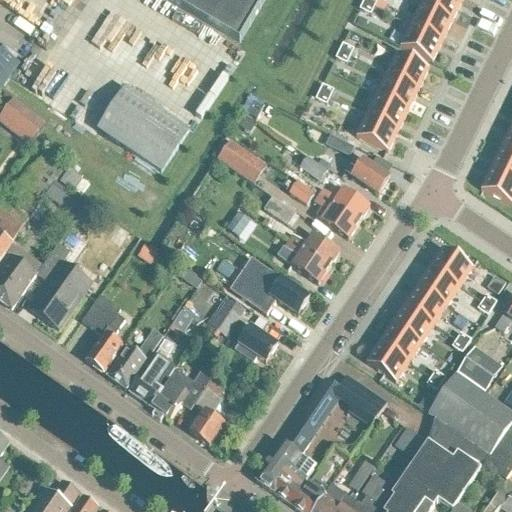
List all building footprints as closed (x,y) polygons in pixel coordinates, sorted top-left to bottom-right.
[(159,0),(239,46),(266,0),(159,0)] [(363,7),(374,13),(377,5),(367,0),(363,7)] [(452,25),(462,6),(462,5),(451,0),(424,0),(420,10),(452,26),(453,25),(452,25)] [(360,15),(370,20),(374,13),(363,7),(360,15)] [(442,45),(452,26),(420,10),(410,30),(442,46),(443,45),(442,45)] [(442,47),(442,46),(410,30),(401,49),(400,52),(431,67),(442,47)] [(339,56),(350,62),(354,54),(343,49),(339,56)] [(0,83),(14,64),(0,54),(0,83)] [(336,64),(346,69),(350,62),(339,56),(336,64)] [(418,94),(428,74),(396,58),(386,79),(418,95),(419,94),(418,94)] [(418,96),(418,95),(386,79),(376,100),(408,116),(409,115),(408,115),(418,96)] [(319,98),(330,103),(333,96),(323,90),(319,98)] [(161,177),(190,134),(127,93),(98,135),(161,177)] [(316,105),(326,110),(330,103),(319,98),(316,105)] [(398,135),(408,116),(376,100),(366,120),(398,136),(399,135),(398,135)] [(46,130),(13,105),(0,121),(0,128),(29,151),(46,130)] [(257,126),(264,112),(252,106),(245,120),(257,126)] [(388,157),(398,137),(398,136),(366,120),(356,142),(388,157)] [(511,158),(511,133),(510,132),(500,153),(511,158)] [(266,172),(229,147),(217,165),(254,189),(266,172)] [(511,183),(511,158),(500,153),(490,173),(511,183)] [(32,218),(67,170),(48,156),(13,203),(32,218)] [(307,162),(299,173),(319,186),(327,176),(307,162)] [(389,184),(362,165),(357,173),(350,169),(345,177),(378,200),(389,184)] [(72,195),(82,181),(70,172),(60,186),(72,195)] [(511,183),(490,173),(480,194),(511,209),(511,183)] [(306,212),(315,199),(297,187),(288,200),(306,212)] [(319,201),(359,229),(369,213),(342,195),(336,204),(323,195),(319,201)] [(0,233),(14,244),(30,221),(0,198),(0,233)] [(77,222),(86,208),(77,201),(67,215),(77,222)] [(348,244),(359,229),(319,201),(314,208),(322,213),(315,222),(348,244)] [(287,231),(295,219),(272,203),(264,215),(287,231)] [(251,225),(238,216),(225,236),(238,245),(251,225)] [(12,249),(12,248),(0,238),(0,265),(6,257),(12,249)] [(288,246),(329,274),(339,258),(312,240),(306,248),(293,239),(288,246)] [(329,274),(288,246),(278,262),(291,271),(318,290),(329,274)] [(12,249),(6,257),(10,261),(0,275),(0,306),(12,314),(36,280),(43,271),(12,249)] [(58,335),(90,290),(62,269),(70,258),(58,249),(43,271),(36,280),(47,288),(29,315),(58,335)] [(459,292),(472,273),(443,253),(430,272),(429,273),(459,292)] [(459,292),(429,273),(417,291),(416,291),(446,311),(459,292)] [(309,303),(270,277),(259,293),(270,301),(298,320),(309,303)] [(247,307),(255,298),(238,286),(231,296),(247,307)] [(434,330),(446,311),(416,291),(416,292),(405,310),(404,310),(434,330)] [(120,315),(101,301),(81,328),(101,342),(84,366),(104,380),(123,353),(109,343),(113,338),(115,340),(125,326),(117,320),(120,315)] [(481,308),(491,314),(495,308),(485,301),(481,308)] [(226,343),(245,316),(227,304),(208,331),(226,343)] [(477,314),(486,321),(491,314),(481,308),(477,314)] [(434,330),(404,310),(403,311),(404,311),(392,329),(391,329),(421,349),(434,330)] [(182,338),(194,321),(183,314),(172,330),(182,338)] [(511,315),(507,322),(504,320),(495,334),(502,339),(511,326),(511,327),(511,315)] [(421,349),(391,329),(391,330),(379,348),(378,348),(408,368),(421,349)] [(265,369),(277,351),(250,332),(234,355),(253,368),(257,363),(265,369)] [(153,336),(136,359),(127,353),(107,382),(126,396),(163,343),(153,336)] [(456,346),(466,352),(470,346),(460,339),(456,346)] [(225,364),(230,357),(212,345),(207,352),(225,364)] [(451,352),(461,359),(466,352),(456,346),(451,352)] [(408,368),(378,348),(378,349),(366,368),(395,388),(408,368)] [(456,379),(484,399),(502,373),(474,353),(456,379)] [(171,362),(162,356),(132,399),(151,413),(175,377),(166,370),(171,362)] [(175,377),(151,413),(170,426),(181,410),(190,417),(211,386),(201,379),(194,389),(175,377)] [(430,383),(440,390),(445,383),(435,377),(430,383)] [(511,417),(498,408),(484,399),(456,379),(437,406),(429,418),(428,419),(434,423),(427,449),(411,472),(396,495),(383,511),(433,511),(437,507),(444,511),(455,511),(484,470),(506,484),(511,476),(511,417)] [(426,390),(436,397),(440,390),(430,383),(426,390)] [(299,461),(337,405),(350,414),(347,418),(370,433),(386,409),(363,393),(355,405),(325,385),(282,449),(256,486),(292,511),(293,511),(310,488),(306,486),(316,472),(299,461)] [(209,452),(224,429),(211,421),(221,406),(207,396),(197,411),(204,416),(189,439),(209,452)] [(426,398),(418,410),(429,418),(437,406),(426,398)] [(411,472),(427,449),(406,434),(394,451),(409,460),(404,467),(411,472)] [(358,497),(376,469),(367,464),(348,491),(358,497)] [(293,511),(315,511),(329,493),(320,487),(324,480),(326,481),(331,474),(323,469),(310,488),(293,511)] [(381,511),(383,511),(396,495),(374,480),(362,498),(366,501),(360,511),(353,506),(349,511),(378,511),(379,510),(381,511)] [(511,511),(511,489),(506,486),(488,511),(511,511)] [(70,511),(79,501),(61,489),(52,502),(43,495),(30,511),(70,511)] [(349,511),(353,506),(331,490),(329,493),(315,511),(349,511)] [(95,511),(81,503),(74,511),(95,511)]
